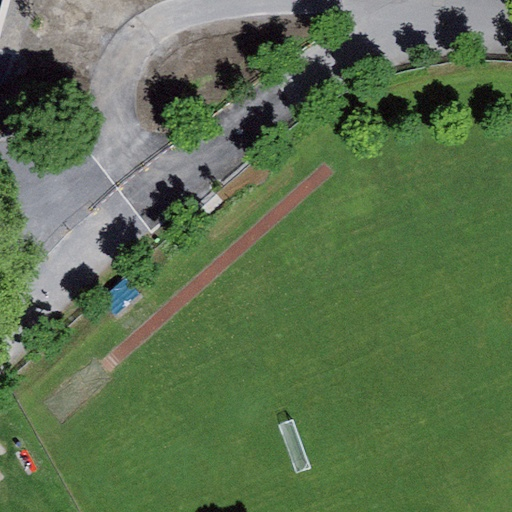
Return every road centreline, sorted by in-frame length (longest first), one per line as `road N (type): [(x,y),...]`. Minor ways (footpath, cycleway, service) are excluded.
road 1 (residential): [(244,0),(174,16),(116,66),(107,109),(121,147),(140,162),(205,164)]
road 2 (residential): [(205,164),(365,46),(429,18)]
